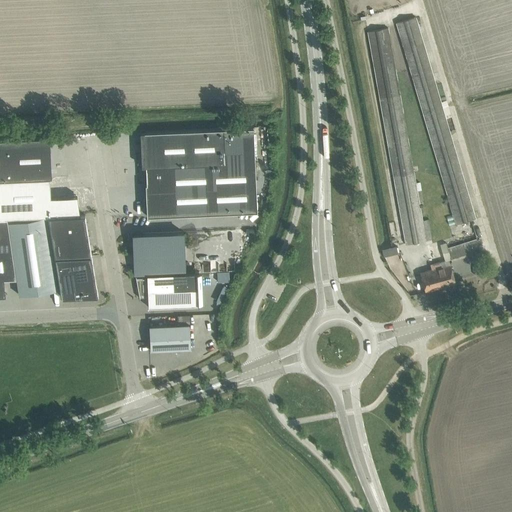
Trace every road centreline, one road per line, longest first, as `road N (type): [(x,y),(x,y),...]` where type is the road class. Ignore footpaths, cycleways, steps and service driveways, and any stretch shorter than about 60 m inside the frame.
road 1 (unclassified): [(259,363),(255,307),(304,185),(286,0)]
road 2 (unclassified): [(414,321),(374,250),(327,0)]
road 3 (track): [(0,126),(279,112)]
road 4 (unclassified): [(122,314),(91,137)]
road 5 (unclassified): [(423,511),(410,433),(425,373),(418,336)]
road 6 (primary): [(321,170),(307,0)]
road 7 (unclassified): [(360,511),(344,483),(286,424),(263,376)]
road 8 (tertiary): [(0,461),(140,412)]
road 9 (track): [(367,25),(362,39),(387,169)]
road 10 (primary): [(321,170),(322,317)]
road 11 (primary): [(345,313),(321,170)]
road 12 (primary): [(331,384),(380,507)]
road 13 (primary): [(380,507),(358,380)]
road 14 (unclassified): [(0,319),(122,314)]
